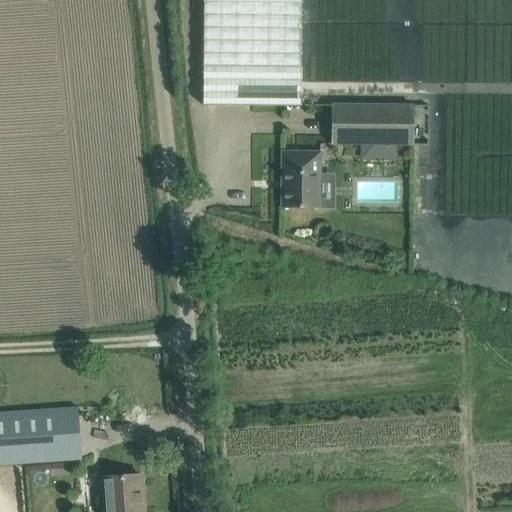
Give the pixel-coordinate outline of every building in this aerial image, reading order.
[(203,0),(203,105),(300,106),(301,0),(203,0)] [(333,104),(332,144),(412,145),(413,105),(333,104)] [(282,152),(282,208),(314,208),(314,175),(320,175),(320,152),(282,152)] [(0,464),(81,459),(78,407),(0,412),(0,464)] [(143,511),(141,475),(103,477),(105,511),(143,511)]
